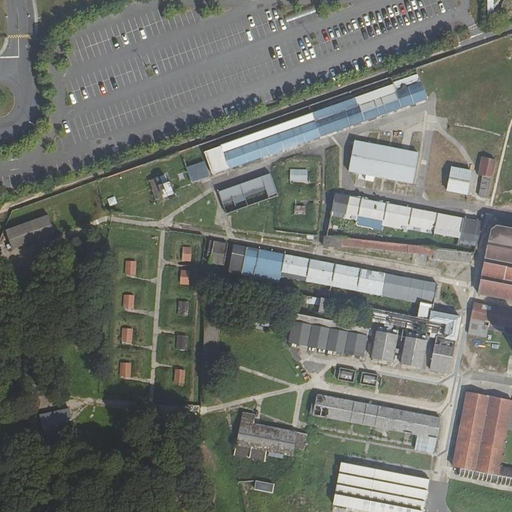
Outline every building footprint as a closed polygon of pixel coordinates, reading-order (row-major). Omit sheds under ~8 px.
[(511,18),(511,0),(506,0),(506,1),(504,3),(503,7),(503,12),(506,16),(508,18),(511,19),(511,18)] [(430,102),(419,73),(396,81),(398,89),(209,156),(217,178),(430,102)] [(418,154),(354,142),(349,172),(366,175),(366,180),(373,182),(374,177),(413,184),(418,154)] [(511,143),(498,200),(511,203),(511,143)] [(496,160),(483,157),(479,175),(483,176),(479,196),(487,198),(496,160)] [(191,183),(209,177),(203,161),(185,168),(191,183)] [(472,172),(451,168),(447,190),(467,194),(472,172)] [(307,182),(307,169),(290,170),(290,182),(307,182)] [(278,196),(270,175),(220,193),(228,214),(278,196)] [(168,184),(165,176),(150,182),(157,200),(174,195),(170,183),(168,184)] [(460,238),(457,252),(475,253),(480,222),(335,195),(331,215),(460,238)] [(4,229),(9,248),(54,237),(49,218),(4,229)] [(493,232),(487,260),(511,265),(511,230),(499,227),(493,232)] [(323,246),(433,256),(434,247),(323,237),(323,246)] [(212,262),(243,267),(246,248),(216,242),(212,262)] [(191,262),(192,248),(183,247),(182,261),(191,262)] [(462,313),(433,308),(437,283),(249,248),(245,272),(258,274),(258,272),(420,305),(417,319),(433,322),(431,333),(439,335),(433,365),(451,368),(462,313)] [(125,275),(136,275),(137,261),(125,261),(125,275)] [(511,269),(485,265),(477,296),(511,303),(511,269)] [(82,269),(83,283),(91,282),(90,268),(82,269)] [(181,270),(180,284),(188,285),(190,272),(181,270)] [(174,359),(182,358),(188,357),(176,292),(162,294),(174,359)] [(123,309),(133,309),(134,295),(123,295),(123,309)] [(85,299),(86,314),(94,313),(93,299),(85,299)] [(248,321),(274,327),(276,317),(250,312),(248,321)] [(298,339),(370,353),(374,331),(302,316),(298,339)] [(6,328),(12,361),(22,360),(16,326),(6,328)] [(121,343),(132,343),(132,329),(122,328),(121,343)] [(383,356),(397,358),(401,335),(387,333),(383,356)] [(87,334),(89,353),(97,353),(95,334),(87,334)] [(407,360),(425,363),(428,340),(411,337),(407,360)] [(181,395),(189,394),(182,358),(174,359),(181,395)] [(90,368),(91,381),(99,381),(98,368),(90,368)] [(338,383),(352,386),(356,371),(341,368),(338,383)] [(375,386),(377,377),(364,374),(362,383),(375,386)] [(511,487),(511,471),(501,469),(511,412),(511,400),(469,393),(455,468),(463,469),(461,478),(511,487)] [(401,441),(409,442),(410,435),(421,437),(418,451),(436,454),(443,419),(320,396),(319,403),(314,402),(311,415),(403,432),(401,441)] [(35,430),(59,425),(55,404),(31,409),(35,430)] [(305,435),(258,425),(260,419),(246,416),(240,443),(300,456),(305,435)] [(335,509),(354,511),(426,511),(432,481),(342,464),(335,509)] [(243,476),(258,478),(259,469),(244,467),(243,476)] [(35,471),(41,511),(53,510),(47,469),(35,471)] [(254,489),(271,494),(273,488),(256,482),(254,489)]
